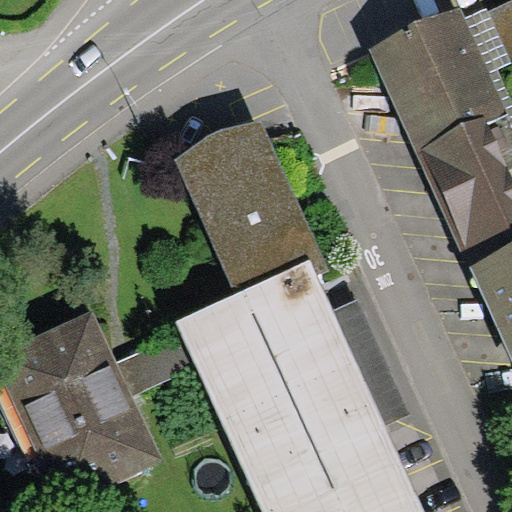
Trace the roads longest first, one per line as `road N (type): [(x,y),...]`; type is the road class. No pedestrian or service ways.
road 1 (residential): [(502,511),(279,0)]
road 2 (secondary): [(0,148),(100,59),(183,0)]
